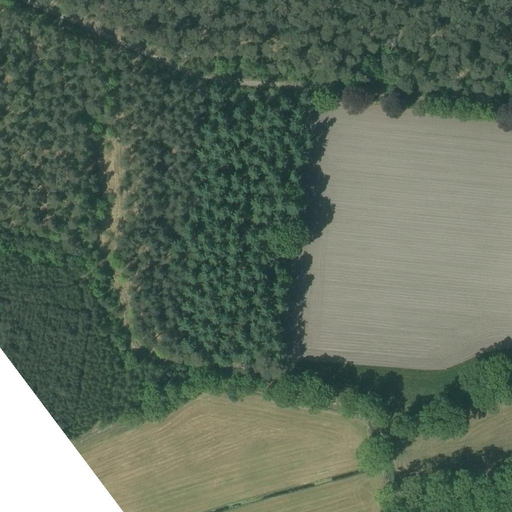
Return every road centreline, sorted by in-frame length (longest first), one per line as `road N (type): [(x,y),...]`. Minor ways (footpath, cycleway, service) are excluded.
road 1 (track): [(20,0),(199,77),(511,107)]
road 2 (track): [(114,254),(117,43)]
